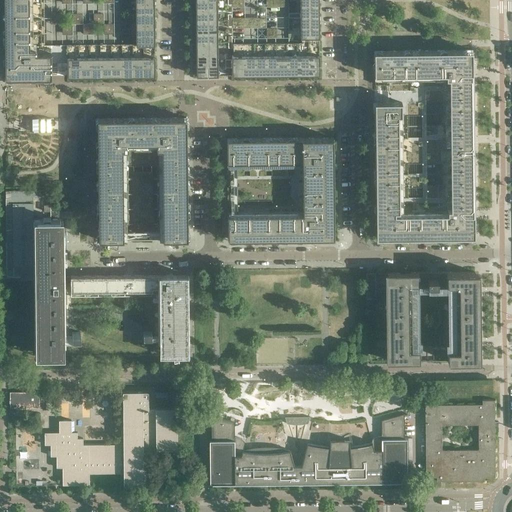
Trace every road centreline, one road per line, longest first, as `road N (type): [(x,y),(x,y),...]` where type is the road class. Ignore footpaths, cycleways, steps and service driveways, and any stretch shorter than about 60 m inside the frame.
road 1 (residential): [(0,376),(254,374)]
road 2 (residential): [(332,374),(511,372)]
road 3 (residential): [(356,254),(511,252)]
road 4 (residential): [(208,256),(356,254)]
road 5 (residential): [(206,128),(208,256)]
road 6 (residential): [(356,254),(356,127)]
